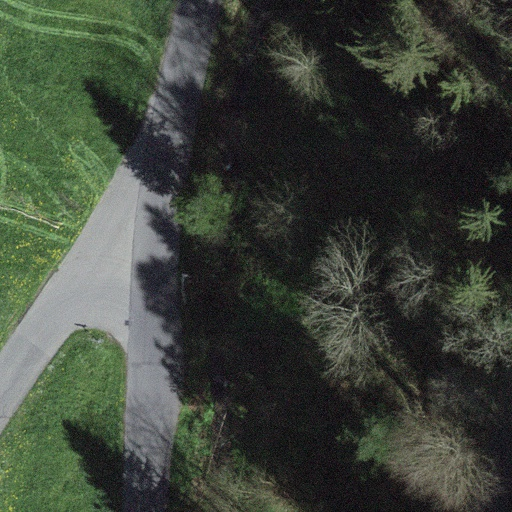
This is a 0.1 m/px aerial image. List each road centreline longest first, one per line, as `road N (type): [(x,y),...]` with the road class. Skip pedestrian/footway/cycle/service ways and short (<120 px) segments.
road 1 (tertiary): [(153,237),(142,511)]
road 2 (tertiary): [(197,0),(153,237)]
road 3 (tertiary): [(0,387),(39,321),(94,260),(153,237)]
